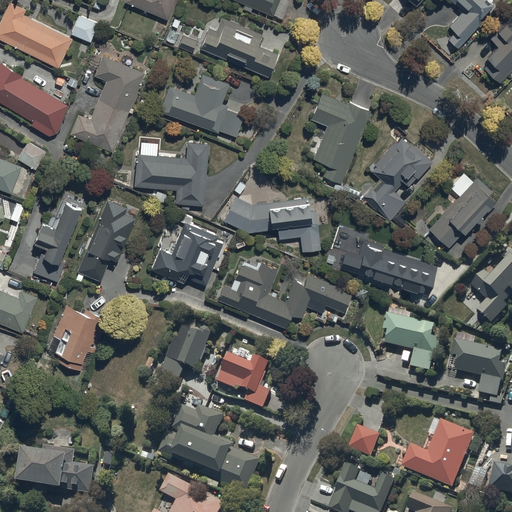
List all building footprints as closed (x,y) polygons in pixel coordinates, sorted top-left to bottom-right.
[(126,0),(125,3),(168,21),(176,0),(126,0)] [(231,0),(245,5),(243,10),(251,13),(253,8),(274,16),(280,0),(231,0)] [(449,0),(463,11),(450,27),(456,32),(449,40),(459,49),(486,18),(485,17),(494,6),(487,0),(449,0)] [(10,2),(0,22),(0,40),(58,69),(73,39),(24,15),(26,10),(10,2)] [(80,16),(72,34),(91,43),(99,24),(80,16)] [(511,17),(490,40),(497,47),(486,59),(490,62),(484,68),(500,84),(511,70),(511,17)] [(263,34),(222,18),(217,31),(209,28),(200,49),(269,77),(279,54),(258,46),(263,34)] [(197,41),(182,36),(178,47),(193,52),(197,41)] [(78,114),(70,135),(113,152),(145,73),(103,56),(95,76),(106,80),(91,119),(78,114)] [(0,103),(33,122),(31,126),(49,137),(58,134),(69,106),(21,79),(23,75),(0,63),(0,103)] [(195,95),(169,86),(160,111),(219,133),(219,132),(236,138),(244,117),(226,111),(228,106),(221,103),(229,84),(203,74),(195,95)] [(347,104),(322,93),(311,120),(326,126),(312,160),(327,166),(322,178),(341,186),(371,111),(347,102),(347,104)] [(380,180),(361,200),(387,224),(406,203),(394,192),(403,183),(408,187),(416,178),(418,180),(433,163),(411,143),(409,145),(402,139),(398,144),(396,142),(374,165),(376,167),(371,172),(380,180)] [(27,142),(17,159),(37,170),(47,153),(27,142)] [(186,159),(138,154),(135,187),(177,190),(176,204),(203,206),(208,145),(187,144),(186,159)] [(0,189),(11,194),(22,166),(0,157),(0,150),(1,148),(0,147),(0,189)] [(477,178),(474,182),(464,173),(450,188),(460,197),(428,230),(449,249),(463,235),(465,236),(497,203),(488,195),(492,192),(477,178)] [(252,205),(234,197),(224,221),(248,233),(278,229),(279,240),(301,238),(303,252),(321,250),(316,210),(310,211),(308,198),(252,205)] [(60,263),(82,207),(62,199),(51,227),(41,224),(32,246),(42,250),(34,271),(58,281),(64,265),(60,263)] [(108,200),(76,271),(100,282),(110,260),(116,263),(135,219),(125,215),(128,209),(108,200)] [(223,243),(218,241),(219,237),(183,223),(171,254),(159,249),(151,269),(187,283),(188,279),(206,286),(223,243)] [(383,246),(363,240),(358,255),(346,251),(341,267),(428,295),(437,267),(382,249),(383,246)] [(505,261),(490,276),(483,269),(469,283),(485,299),(476,308),(491,323),(507,306),(505,303),(509,299),(506,295),(510,291),(511,292),(511,249),(511,248),(502,257),(505,261)] [(268,294),(276,274),(278,269),(260,262),(257,270),(241,264),(231,287),(224,284),(217,301),(287,328),(292,316),(301,320),(306,307),(322,313),(326,305),(343,312),(352,292),(308,274),(304,284),(294,281),(286,301),(268,294)] [(0,324),(22,334),(37,298),(21,292),(19,298),(0,290),(0,324)] [(66,305),(54,335),(49,350),(59,354),(56,361),(82,371),(85,363),(90,365),(108,317),(81,307),(79,310),(66,305)] [(389,317),(387,316),(380,345),(414,353),(411,369),(430,373),(434,357),(436,357),(440,341),(432,339),(435,328),(410,322),(412,315),(391,310),(389,317)] [(176,341),(168,361),(160,379),(179,386),(187,369),(197,373),(210,341),(184,330),(179,342),(176,341)] [(457,342),(454,342),(448,372),(481,379),(478,395),(498,400),(501,383),(503,383),(507,367),(500,366),(503,353),(475,347),(476,341),(458,337),(457,342)] [(230,356),(218,385),(236,393),(238,390),(248,394),(245,403),(265,410),(272,394),(261,389),(270,366),(254,359),(251,365),(230,356)] [(181,407),(161,455),(202,473),(201,476),(248,496),(262,463),(234,451),(235,447),(217,439),(225,418),(199,407),(196,413),(181,407)] [(428,454),(410,448),(402,469),(454,490),(475,436),(440,422),(428,454)] [(380,437),(358,428),(349,451),(372,459),(380,437)] [(43,458),(24,455),(19,488),(34,490),(33,496),(48,498),(48,493),(64,496),(64,493),(90,497),(94,469),(74,466),(76,453),(44,449),(43,458)] [(511,465),(494,462),(489,487),(511,491),(511,465)] [(361,473),(345,467),(327,511),(330,511),(383,511),(395,483),(382,477),(376,492),(356,483),(361,473)] [(488,473),(475,469),(469,487),(481,492),(488,473)] [(169,478),(161,495),(177,504),(173,511),(223,511),(226,507),(169,478)] [(415,495),(408,511),(453,511),(454,510),(415,495)]
